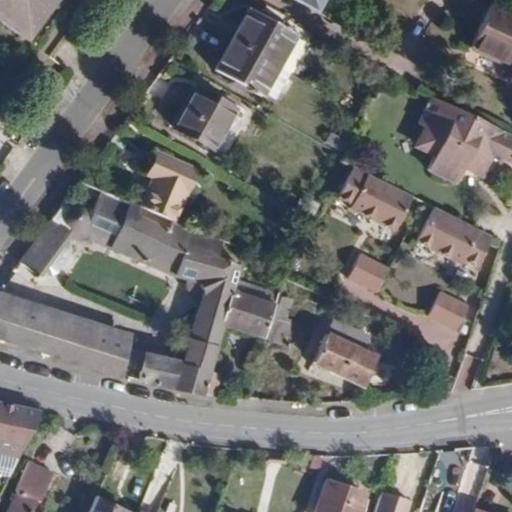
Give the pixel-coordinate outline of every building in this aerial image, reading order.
[(0,0),(0,24),(21,40),(50,0),(0,0)] [(287,0),(298,6),(314,14),(321,0),(287,0)] [(467,50),(506,67),(511,69),(511,71),(508,80),(511,81),(511,17),(486,6),(467,50)] [(230,39),(212,71),(259,97),(261,95),(270,100),(286,71),(277,65),(294,36),(247,9),(230,39)] [(501,76),(508,80),(511,71),(511,69),(506,67),(501,76)] [(242,115),(197,89),(174,130),(220,156),(242,115)] [(422,169),(442,179),(469,119),(426,98),(413,123),(421,127),(416,136),(420,146),(430,152),(422,169)] [(511,139),(506,137),(469,119),(442,179),(449,182),(458,165),(465,169),(474,165),(478,157),(489,155),(496,158),(498,154),(511,160),(511,168),(511,170),(511,169),(511,139)] [(324,133),(321,145),(336,149),(339,139),(324,133)] [(140,208),(172,222),(194,173),(154,155),(145,176),(153,179),(140,208)] [(410,198),(351,168),(336,198),(349,205),(348,209),(393,232),(410,198)] [(172,222),(140,208),(111,196),(78,181),(18,262),(35,275),(64,238),(75,243),(79,236),(154,269),(203,285),(178,363),(208,370),(222,326),(233,292),(230,292),(234,280),(277,294),(283,281),(291,263),(227,241),(172,222)] [(487,238),(429,208),(411,242),(456,264),(458,261),(472,268),(487,238)] [(356,255),(344,279),(373,293),(384,269),(356,255)] [(129,332),(0,289),(0,339),(115,377),(117,370),(124,348),(129,332)] [(120,290),(113,308),(126,313),(133,295),(120,290)] [(233,292),(222,326),(262,339),(273,306),(233,292)] [(436,292),(424,316),(453,331),(465,307),(436,292)] [(280,298),(274,316),(284,320),(290,301),(280,298)] [(284,320),(274,316),(266,341),(281,346),(289,321),(284,320)] [(330,320),(310,365),(360,388),(375,356),(361,350),(368,337),(330,320)] [(143,354),(124,348),(117,370),(136,375),(134,382),(182,393),(199,397),(207,373),(208,370),(178,363),(143,354)] [(207,373),(199,397),(206,397),(215,398),(219,375),(207,373)] [(0,453),(17,457),(39,414),(0,405),(0,453)] [(30,511),(36,502),(39,503),(52,473),(27,462),(13,492),(15,493),(6,511),(30,511)] [(357,511),(364,494),(323,480),(311,511),(357,511)] [(379,492),(372,511),(402,511),(406,501),(379,492)] [(123,511),(94,498),(87,511),(123,511)]
